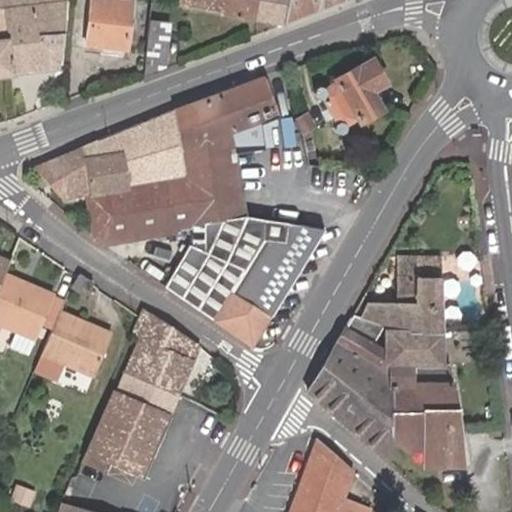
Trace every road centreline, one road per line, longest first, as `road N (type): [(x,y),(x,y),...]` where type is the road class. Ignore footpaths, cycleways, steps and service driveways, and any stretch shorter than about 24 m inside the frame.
road 1 (unclassified): [(460,10),(387,13),(0,152)]
road 2 (secondary): [(480,86),(394,189),(280,387)]
road 3 (residential): [(280,387),(0,179)]
road 4 (residential): [(426,511),(280,387)]
road 5 (residential): [(495,95),(511,285)]
road 6 (secondary): [(280,387),(209,511)]
